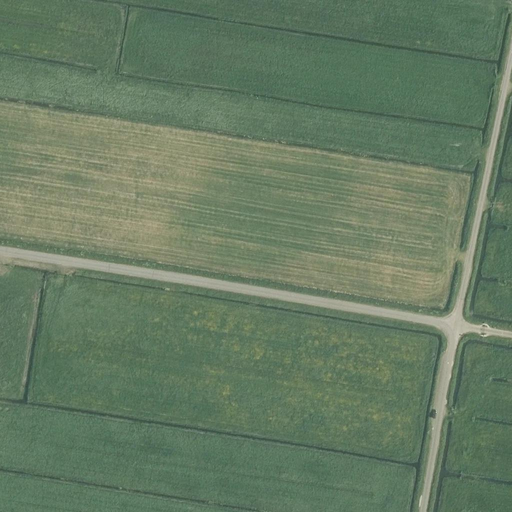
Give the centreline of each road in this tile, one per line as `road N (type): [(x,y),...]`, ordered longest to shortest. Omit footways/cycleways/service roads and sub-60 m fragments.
road 1 (unclassified): [(455,325),(0,250)]
road 2 (unclassified): [(455,325),(511,50)]
road 3 (unclassified): [(422,511),(455,325)]
